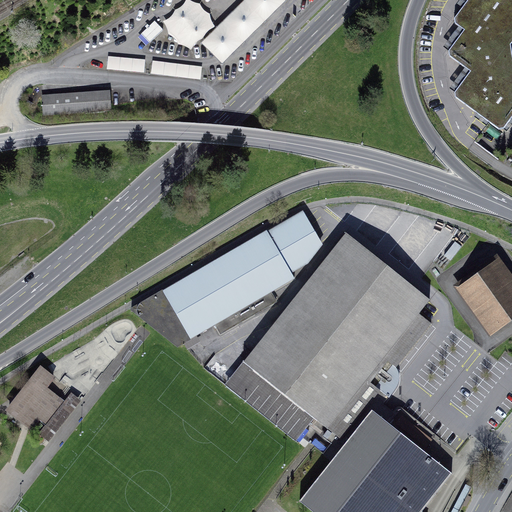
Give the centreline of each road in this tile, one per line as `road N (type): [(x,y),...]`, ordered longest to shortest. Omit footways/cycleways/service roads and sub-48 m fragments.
road 1 (primary): [(0,362),(288,187),(351,174),(438,179)]
road 2 (primary): [(347,0),(223,124),(12,310)]
road 3 (primary): [(0,142),(129,131),(233,135),(438,179)]
road 4 (primary): [(497,203),(449,158),(417,112),(405,54),(418,0)]
